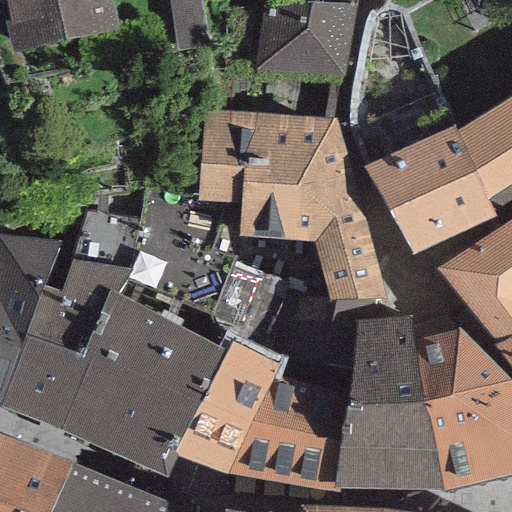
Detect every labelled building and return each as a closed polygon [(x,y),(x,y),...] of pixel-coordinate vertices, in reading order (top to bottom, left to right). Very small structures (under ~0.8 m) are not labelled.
[(110,0),(0,0),(13,55),(118,30),(110,0)] [(207,55),(203,0),(177,0),(181,56),(207,55)] [(357,0),(264,0),(254,71),(344,78),(357,0)] [(511,98),(455,134),(486,201),(495,219),(500,229),(511,221),(511,98)] [(353,128),(370,165),(430,138),(414,101),(353,128)] [(203,111),(198,201),(240,202),(238,238),(314,242),(329,302),(385,301),(335,120),(203,111)] [(370,165),(363,168),(413,256),(495,219),(486,201),(455,134),(453,129),(430,138),(370,165)] [(511,221),(500,229),(436,269),(496,348),(511,338),(511,221)] [(0,404),(43,285),(60,243),(0,236),(0,404)] [(0,406),(61,431),(120,294),(129,271),(71,262),(60,292),(43,285),(0,404),(0,406)] [(300,287),(234,262),(203,339),(224,350),(227,344),(276,368),(300,287)] [(120,294),(61,431),(167,479),(178,455),(224,350),(203,339),(120,294)] [(444,493),(424,403),(413,341),(409,318),(356,322),(346,396),(338,491),(444,493)] [(413,341),(424,403),(511,382),(466,328),(413,341)] [(511,338),(496,348),(511,370),(511,338)] [(338,491),(346,396),(273,376),(276,368),(227,344),(224,350),(178,455),(227,474),(338,491)] [(511,474),(511,384),(511,382),(424,403),(444,493),(497,479),(511,474)] [(49,511),(71,463),(0,436),(0,511),(49,511)] [(179,511),(180,511),(71,463),(49,511),(179,511)]
